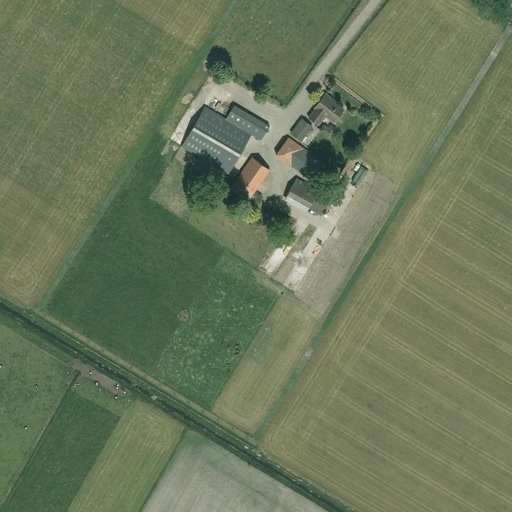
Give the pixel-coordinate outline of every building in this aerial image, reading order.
[(332,99),(325,94),(314,107),(316,108),(309,118),(317,124),(325,115),(334,122),(343,110),(331,100),(332,99)] [(204,107),(181,147),(228,174),(251,133),(261,139),(269,126),(233,105),(225,119),(204,107)] [(295,128),(291,133),(301,141),(305,135),(312,125),(303,118),(295,128)] [(311,180),(323,163),(288,137),(276,154),(311,180)] [(248,200),(270,170),(252,157),(230,188),(248,200)] [(286,200),(308,213),(319,195),(308,189),(309,186),(299,180),(293,190),(292,190),(286,200)] [(338,242),(322,274),(332,280),(349,248),(338,242)]
